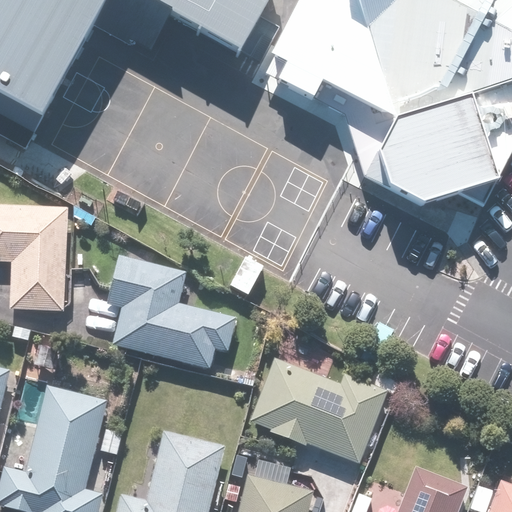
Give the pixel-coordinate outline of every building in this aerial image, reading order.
[(0,0),(0,99),(46,124),(113,0),(142,0),(269,68),(305,0),(0,0)] [(511,0),(337,0),(335,6),(371,27),(402,116),(391,117),(366,170),(422,203),(497,173),(511,147),(511,0)] [(64,212),(0,209),(0,266),(10,267),(8,313),(59,316),(64,212)] [(181,273),(113,261),(103,310),(120,313),(113,352),(212,370),(215,354),(228,356),(235,316),(175,305),(181,273)] [(274,353),(247,426),(357,466),(383,395),(341,380),(338,388),(321,382),(328,364),(305,356),(303,363),(274,353)] [(255,365),(228,360),(223,381),(250,387),(255,365)] [(0,413),(9,375),(0,372),(0,413)] [(103,399),(48,385),(25,476),(0,470),(0,511),(96,511),(100,498),(80,493),(103,399)] [(208,511),(222,449),(157,434),(142,501),(115,495),(110,511),(208,511)] [(306,511),(312,493),(279,483),(282,475),(253,467),(239,511),(306,511)] [(455,511),(464,490),(414,471),(398,511),(455,511)] [(511,511),(511,487),(498,482),(495,492),(487,511),(511,511)]
